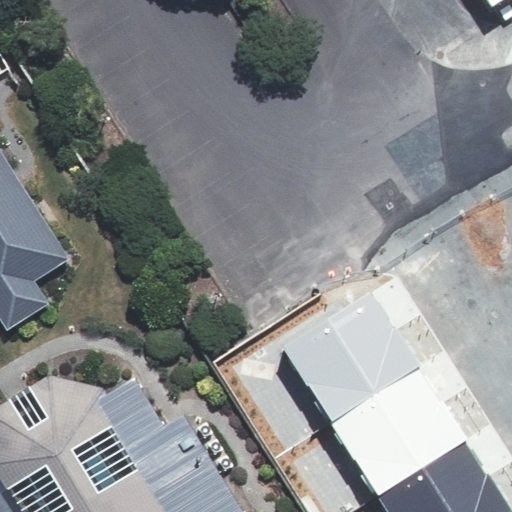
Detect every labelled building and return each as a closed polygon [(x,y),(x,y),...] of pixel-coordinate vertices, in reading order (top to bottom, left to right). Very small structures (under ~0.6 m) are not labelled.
[(486,0),(492,8),(504,0),(486,0)] [(0,313),(9,329),(52,302),(37,279),(72,256),(0,144),(0,313)] [(280,344),(327,418),(414,363),(367,289),(280,344)] [(327,418),(374,492),(461,437),(414,363),(327,418)] [(247,511),(170,386),(153,396),(139,377),(110,393),(105,386),(51,373),(0,404),(0,495),(8,508),(1,511),(247,511)] [(374,492),(387,511),(507,511),(509,511),(461,437),(374,492)]
